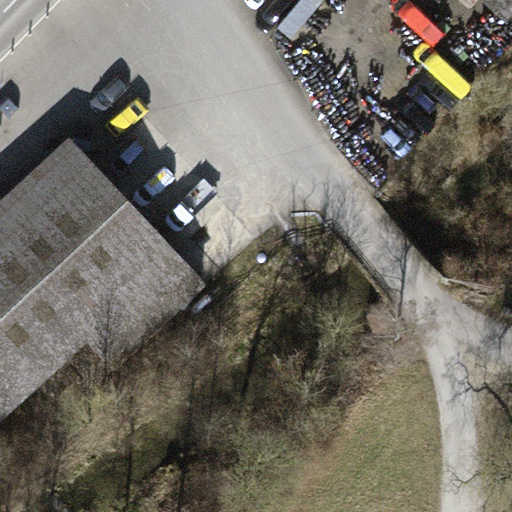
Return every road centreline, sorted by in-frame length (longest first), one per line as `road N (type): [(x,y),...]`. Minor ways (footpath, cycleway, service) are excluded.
road 1 (track): [(511,341),(461,338),(193,0)]
road 2 (track): [(461,338),(465,511)]
